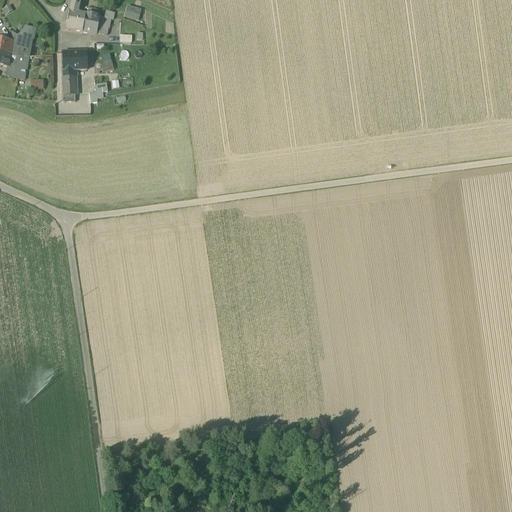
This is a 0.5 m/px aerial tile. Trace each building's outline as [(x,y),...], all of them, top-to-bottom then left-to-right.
[(82,33),(82,32),(85,15),(78,13),(80,1),(76,0),(71,0),(65,30),(82,33)] [(128,5),(124,17),(139,21),(143,9),(128,5)] [(95,34),(106,36),(110,13),(105,12),(104,19),(98,18),(95,34)] [(89,16),(85,15),(82,32),(95,35),(95,34),(98,18),(88,16),(89,16)] [(19,37),(25,26),(24,26),(21,32),(17,36),(15,35),(11,32),(9,42),(13,42),(11,56),(16,56),(19,37)] [(32,40),(33,41),(34,37),(31,37),(33,28),(25,26),(19,37),(31,40),(32,40)] [(17,56),(27,58),(31,40),(19,37),(16,56),(17,56)] [(0,40),(0,53),(11,56),(13,42),(9,42),(0,40)] [(62,53),(63,83),(74,82),(77,82),(76,71),(86,70),(86,52),(62,53)] [(9,68),(9,66),(11,56),(0,53),(0,66),(8,68),(9,68)] [(105,62),(101,63),(103,72),(114,70),(110,54),(103,56),(105,62)] [(25,58),(17,56),(15,67),(15,69),(23,71),(25,58)] [(23,71),(15,69),(14,73),(25,75),(27,58),(25,58),(23,71)] [(13,73),(14,73),(15,69),(15,67),(9,66),(9,68),(8,68),(6,77),(12,78),(13,73)] [(12,78),(24,81),(25,75),(14,73),(13,73),(12,78)] [(44,89),(44,80),(31,80),(31,88),(44,89)] [(63,83),(63,96),(74,96),(74,82),(63,83)] [(94,86),(95,93),(89,94),(90,104),(97,103),(97,100),(96,94),(102,93),(107,92),(106,84),(94,86)]
